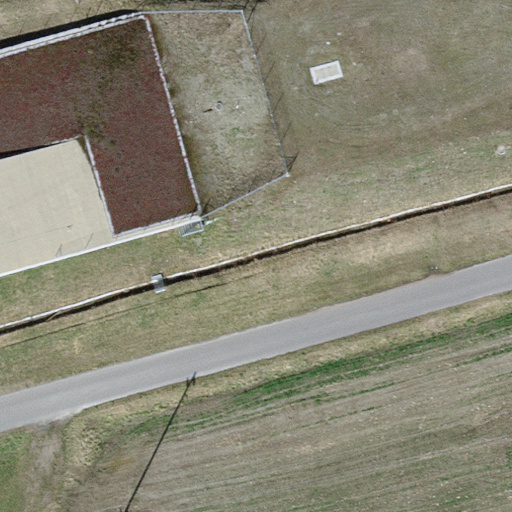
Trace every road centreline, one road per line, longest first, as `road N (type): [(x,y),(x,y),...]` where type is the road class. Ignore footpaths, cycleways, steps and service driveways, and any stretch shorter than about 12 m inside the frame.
road 1 (motorway): [(0,223),(511,82)]
road 2 (motorway): [(396,0),(0,109)]
